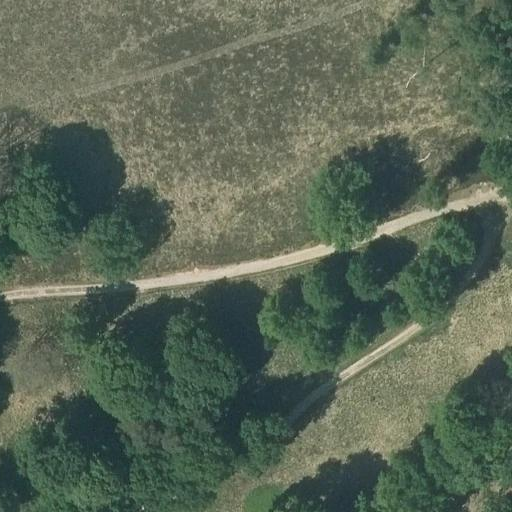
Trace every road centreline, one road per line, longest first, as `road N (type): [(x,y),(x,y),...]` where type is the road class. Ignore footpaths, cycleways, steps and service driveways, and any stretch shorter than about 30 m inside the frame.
road 1 (track): [(0,314),(290,258),(500,193)]
road 2 (track): [(139,511),(255,451),(392,347),(485,254),(503,221),(500,193)]
